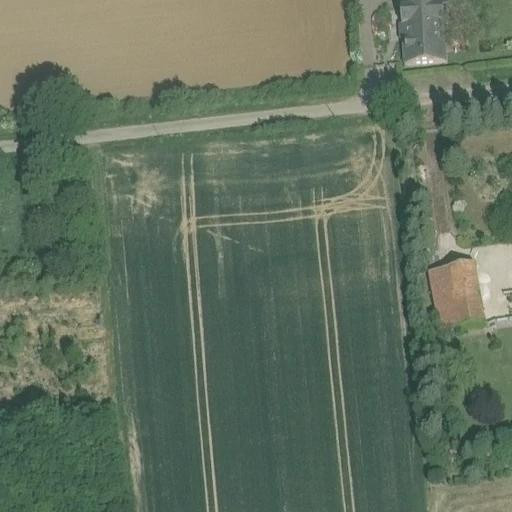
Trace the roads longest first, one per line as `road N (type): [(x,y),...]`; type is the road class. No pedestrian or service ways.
road 1 (track): [(0,148),(511,89)]
road 2 (track): [(440,97),(459,252),(511,245)]
